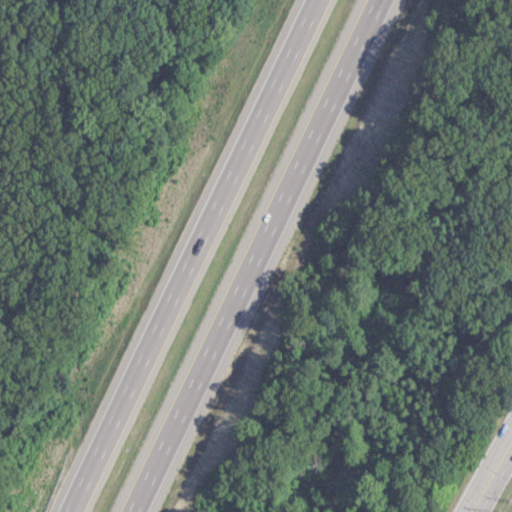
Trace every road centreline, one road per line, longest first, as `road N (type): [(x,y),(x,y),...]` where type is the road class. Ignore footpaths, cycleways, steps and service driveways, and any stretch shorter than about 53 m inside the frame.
road 1 (motorway): [(125,511),(373,0)]
road 2 (motorway): [(306,0),(59,511)]
